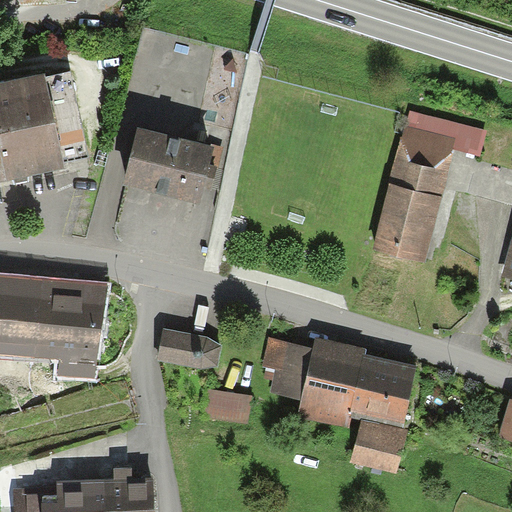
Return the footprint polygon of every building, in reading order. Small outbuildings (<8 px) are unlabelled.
[(87,157),(70,75),(47,80),(45,75),(0,84),(0,185),(19,181),(65,172),(63,161),(87,157)] [(454,151),(480,157),(487,131),(412,113),(408,128),(457,140),(454,151)] [(408,128),(405,128),(373,252),(426,265),(454,151),(457,140),(408,128)] [(211,150),(139,132),(124,190),(201,210),(206,191),(213,192),(224,148),(212,145),(211,150)] [(107,289),(0,281),(0,393),(16,395),(19,354),(59,357),(58,373),(101,376),(107,289)] [(164,327),(157,359),(201,368),(202,366),(217,365),(221,345),(208,338),(208,336),(164,327)] [(258,388),(301,398),(314,345),(270,334),(258,388)] [(366,346),(316,335),(314,345),(301,398),(297,418),(347,430),(351,414),(365,353),(366,346)] [(416,365),(365,353),(351,414),(401,426),(416,365)] [(253,394),(208,387),(202,419),(248,426),(253,394)] [(408,431),(363,421),(353,464),(398,474),(408,431)] [(116,479),(60,480),(60,492),(17,493),(17,511),(154,511),(153,479),(136,480),(136,466),(116,467),(116,479)]
